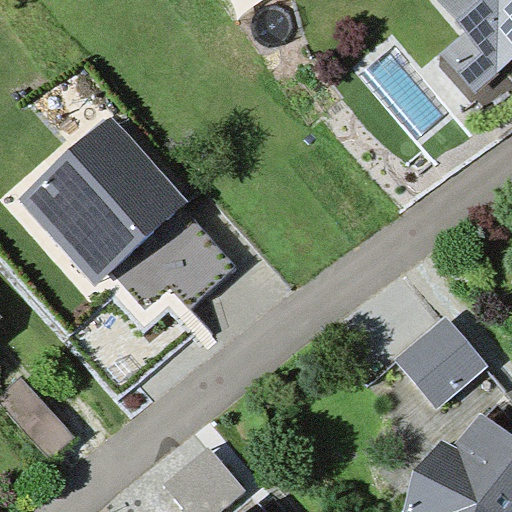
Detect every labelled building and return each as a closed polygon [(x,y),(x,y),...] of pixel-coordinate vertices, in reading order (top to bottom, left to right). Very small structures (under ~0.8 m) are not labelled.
[(511,82),(511,0),(430,0),(470,44),(445,66),(483,108),(511,82)] [(174,204),(104,125),(22,198),(93,276),(174,204)] [(494,368),(450,321),(396,370),(439,417),(494,368)] [(66,437),(19,384),(0,401),(0,405),(45,456),(66,437)] [(511,511),(511,432),(496,415),(461,454),(447,451),(415,511),(511,511)] [(244,511),(256,502),(214,453),(169,493),(185,511),(244,511)] [(272,511),(265,503),(254,511),(272,511)]
